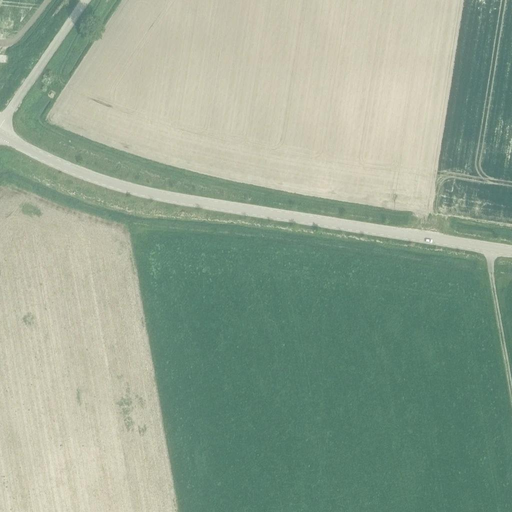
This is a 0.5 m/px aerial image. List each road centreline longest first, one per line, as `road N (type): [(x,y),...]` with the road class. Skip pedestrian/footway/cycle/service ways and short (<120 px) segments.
road 1 (tertiary): [(487,249),(134,190),(0,134)]
road 2 (unclassified): [(0,127),(91,0)]
road 3 (unclassified): [(511,387),(487,249)]
